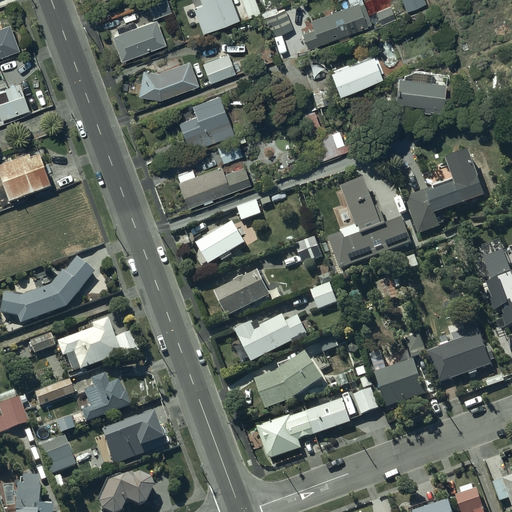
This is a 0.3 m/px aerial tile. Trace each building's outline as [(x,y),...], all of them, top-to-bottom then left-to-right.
[(158,0),(146,5),(152,19),(171,12),(166,0),(158,0)] [(230,0),(199,0),(200,4),(192,6),(201,33),(238,19),(230,0)] [(253,0),(240,0),(247,16),(258,11),(253,0)] [(425,3),(424,0),(401,0),(406,11),(425,3)] [(302,34),(308,50),(368,27),(368,26),(372,24),(364,4),(360,6),(359,3),(311,22),(314,30),(302,34)] [(390,5),(375,11),(381,24),(395,18),(390,5)] [(264,17),(272,35),(292,27),(284,9),(264,17)] [(111,36),(120,61),(158,47),(158,48),(163,46),(163,45),(165,44),(155,19),(137,26),(135,22),(133,23),(132,21),(115,27),(117,33),(111,36)] [(0,56),(3,55),(4,57),(8,56),(7,53),(18,49),(9,24),(2,26),(1,25),(0,25),(0,56)] [(227,52),(201,62),(209,82),(234,72),(227,52)] [(371,52),(328,69),(338,92),(381,76),(379,73),(384,71),(382,66),(377,68),(371,52)] [(314,58),(321,76),(329,72),(322,55),(314,58)] [(187,59),(156,71),(142,68),(137,95),(159,99),(198,84),(188,59),(187,59)] [(400,80),(397,106),(444,111),(447,86),(400,80)] [(0,119),(0,120),(29,109),(18,82),(3,88),(4,90),(0,91),(0,119)] [(194,115),(177,121),(189,150),(233,134),(218,94),(190,104),(194,115)] [(302,116),(308,135),(320,131),(313,112),(302,116)] [(312,140),(320,162),(355,149),(347,127),(312,140)] [(244,136),(216,146),(222,163),(242,155),(237,143),(246,140),(244,136)] [(404,197),(418,234),(440,227),(438,223),(448,220),(445,212),(484,197),(476,176),(478,176),(469,152),(448,159),(455,179),(404,197)] [(2,183),(8,200),(51,183),(40,157),(32,160),(31,156),(0,168),(0,175),(3,183),(2,183)] [(177,181),(187,207),(202,201),(203,203),(212,200),(211,197),(249,183),(243,165),(223,173),(220,164),(193,174),(190,168),(177,173),(179,180),(177,181)] [(330,237),(341,267),(413,242),(403,215),(385,222),(379,204),(375,205),(365,176),(341,184),(356,224),(341,230),(342,232),(330,237)] [(237,208),(242,221),(262,214),(259,206),(260,206),(259,203),(258,204),(257,200),(237,208)] [(196,244),(209,265),(220,258),(222,262),(233,255),(230,252),(245,243),(232,222),(196,244)] [(315,237),(295,244),(302,265),(323,257),(315,237)] [(511,325),(511,271),(504,250),(484,257),(493,280),(487,282),(493,298),(490,299),(495,310),(503,307),(506,315),(502,316),(507,327),(511,325)] [(3,293),(0,305),(0,314),(16,318),(19,326),(64,308),(93,273),(75,258),(63,273),(61,271),(49,286),(18,297),(3,293)] [(234,282),(214,292),(227,317),(264,299),(265,301),(268,299),(267,297),(271,296),(258,270),(245,277),(244,275),(233,280),(234,282)] [(311,290),(318,310),(337,303),(330,283),(335,281),(332,273),(319,277),(322,286),(311,290)] [(392,277),(375,284),(383,305),(400,298),(392,277)] [(235,331),(251,363),(292,343),(293,345),(308,338),(307,334),(315,330),(307,312),(285,322),(282,315),(259,324),(258,322),(254,324),(253,322),(235,331)] [(120,356),(114,338),(107,319),(90,325),(92,330),(56,343),(62,358),(65,357),(71,372),(77,369),(79,372),(120,356)] [(439,384),(492,365),(490,361),(495,359),(492,352),(487,353),(477,323),(463,328),(466,337),(449,343),(448,342),(440,345),(440,346),(427,351),(439,384)] [(114,338),(120,356),(121,359),(140,352),(133,332),(114,338)] [(29,342),(33,355),(55,347),(50,334),(47,335),(46,334),(31,340),(32,341),(29,342)] [(406,339),(413,359),(426,354),(419,334),(406,339)] [(318,341),(323,353),(339,347),(334,335),(318,341)] [(255,380),(266,409),(295,400),(324,379),(305,353),(281,370),(255,380)] [(383,358),(372,362),(386,408),(426,396),(415,360),(387,369),(383,358)] [(337,377),(339,383),(329,388),(326,382),(322,383),(324,388),(310,393),(313,399),(349,384),(345,373),(337,377)] [(80,412),(85,424),(130,407),(124,393),(122,394),(117,381),(108,384),(104,374),(89,380),(92,388),(83,391),(89,408),(80,412)] [(488,387),(504,381),(502,375),(486,381),(488,387)] [(34,393),(39,407),(74,394),(69,380),(34,393)] [(0,392),(0,398),(1,402),(19,396),(16,387),(0,392)] [(371,389),(353,395),(361,416),(379,409),(371,389)] [(0,433),(28,424),(18,398),(0,404),(0,415),(1,418),(0,417),(0,433)] [(256,427),(267,457),(273,459),(302,449),(299,441),(351,423),(343,399),(291,417),(290,415),(256,427)] [(101,437),(111,467),(165,448),(153,414),(128,423),(129,427),(101,437)] [(55,423),(60,435),(74,429),(73,426),(75,425),(72,416),(55,423)] [(39,447),(49,476),(75,466),(64,438),(39,447)] [(162,469),(152,489),(163,495),(174,476),(162,469)] [(96,504),(100,511),(99,511),(120,511),(124,503),(136,508),(144,505),(152,488),(149,481),(136,475),(130,478),(130,479),(124,477),(123,477),(118,475),(105,480),(95,503),(97,504),(96,504)] [(511,475),(492,483),(500,501),(509,498),(511,506),(511,475)] [(15,486),(12,511),(50,511),(51,504),(40,503),(41,499),(37,499),(38,480),(21,479),(20,487),(15,486)] [(484,511),(477,489),(457,495),(462,511),(484,511)] [(414,511),(453,511),(449,500),(414,511)]
